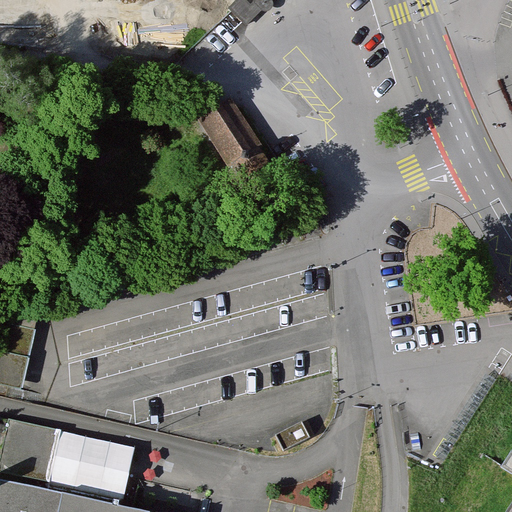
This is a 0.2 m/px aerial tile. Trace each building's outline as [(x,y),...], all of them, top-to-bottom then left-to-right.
[(236,0),(228,8),(231,11),(247,26),(262,10),(263,12),(266,12),(268,12),(270,12),(272,10),(273,8),(274,6),(274,3),(273,1),(272,0),(254,0),(250,4),(245,0),(236,0)] [(99,25),(108,59),(164,43),(154,9),(99,25)] [(270,160),(229,105),(197,128),(238,184),(270,160)] [(0,387),(9,389),(21,392),(35,334),(0,325),(0,387)] [(485,374),(434,456),(445,463),(496,381),(485,374)] [(96,500),(50,490),(63,434),(9,421),(0,460),(0,511),(148,511),(120,506),(96,500)] [(133,449),(63,434),(50,490),(96,500),(120,506),(133,449)]
